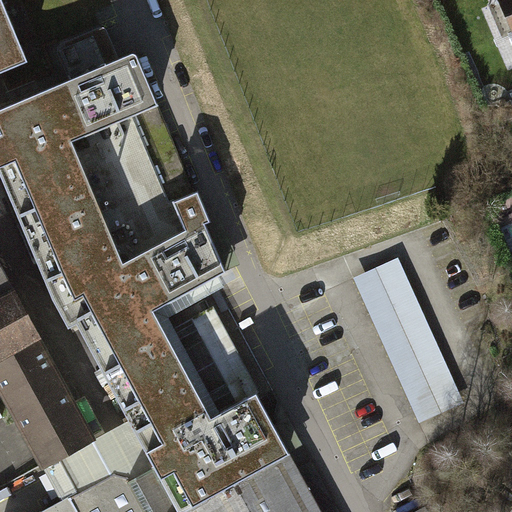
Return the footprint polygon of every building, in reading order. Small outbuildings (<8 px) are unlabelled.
[(0,0),(0,67),(25,57),(0,0)] [(511,0),(500,0),(511,27),(511,0)] [(338,511),(302,446),(290,453),(207,300),(171,319),(222,411),(211,417),(155,311),(224,271),(133,43),(115,50),(107,26),(55,45),(64,69),(0,93),(0,110),(5,122),(0,124),(0,179),(70,326),(77,321),(131,422),(157,470),(132,482),(130,479),(116,475),(78,495),(44,511),(338,511)] [(398,257),(354,277),(420,422),(463,402),(398,257)] [(60,459),(96,442),(0,266),(0,417),(2,417),(0,413),(0,391),(43,468),(60,459)] [(60,459),(78,495),(116,475),(130,479),(132,482),(157,470),(131,422),(96,442),(60,459)] [(511,450),(504,454),(502,481),(511,488),(511,450)] [(436,511),(428,495),(396,511),(436,511)]
